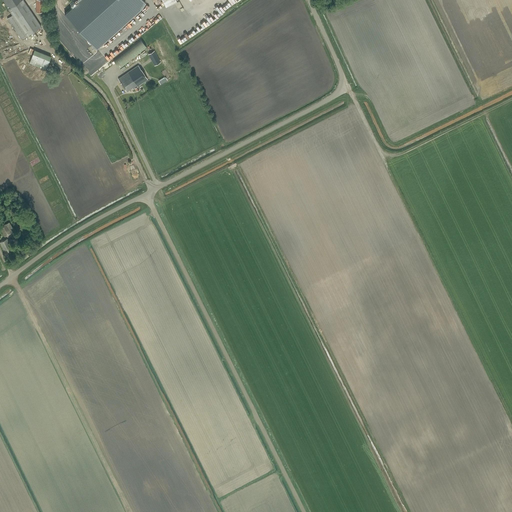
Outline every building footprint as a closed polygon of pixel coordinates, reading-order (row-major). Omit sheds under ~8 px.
[(22,40),(41,27),(23,0),(2,0),(9,9),(13,15),(7,19),(22,40)] [(75,0),(78,3),(65,15),(96,49),(141,9),(146,3),(143,0),(75,0)] [(228,13),(228,7),(228,4),(225,3),(225,2),(220,2),(219,13),(228,13)] [(215,12),(213,13),(212,11),(210,13),(215,20),(220,17),(218,14),(217,15),(215,12)] [(182,43),(207,27),(206,25),(204,26),(202,23),(193,29),(191,26),(184,30),(187,35),(180,40),(182,43)] [(120,69),(147,48),(140,39),(113,61),(120,69)] [(45,70),(51,57),(31,49),(28,54),(32,55),(29,63),(45,70)] [(148,54),(154,65),(161,62),(155,50),(148,54)] [(138,86),(148,79),(138,66),(119,79),(127,91),(132,87),(133,89),(135,88),(137,91),(140,89),(138,86)] [(5,237),(12,232),(10,228),(12,227),(9,222),(5,224),(1,227),(2,228),(0,229),(5,237)] [(17,255),(22,251),(18,244),(14,247),(15,248),(12,250),(7,239),(0,242),(0,243),(5,253),(7,256),(16,251),(17,255)]
